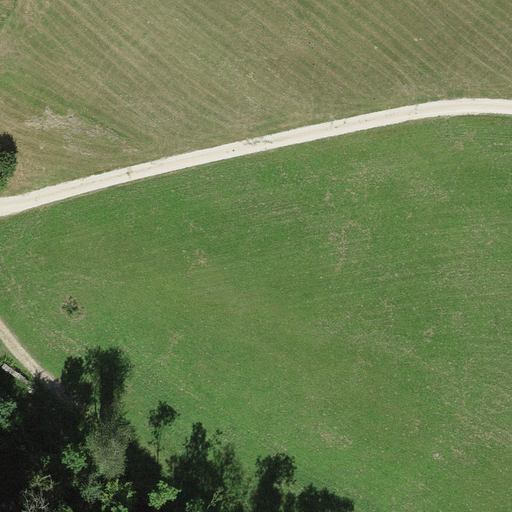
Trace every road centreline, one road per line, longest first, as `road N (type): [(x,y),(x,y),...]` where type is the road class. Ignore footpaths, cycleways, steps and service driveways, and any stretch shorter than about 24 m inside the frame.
road 1 (track): [(0,210),(373,118),(511,108)]
road 2 (track): [(223,511),(79,403)]
